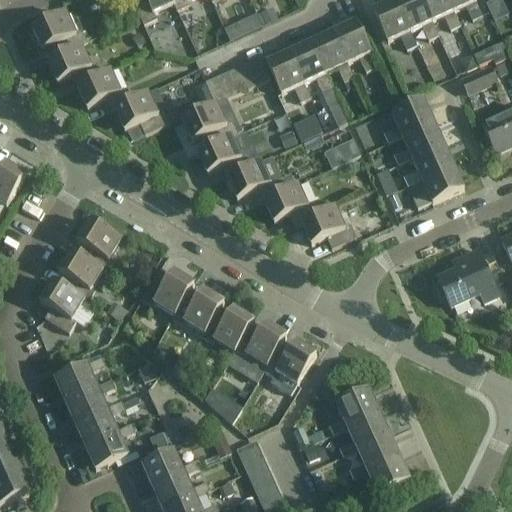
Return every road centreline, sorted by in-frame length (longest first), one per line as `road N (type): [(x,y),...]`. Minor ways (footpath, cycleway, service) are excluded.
road 1 (residential): [(350,318),(93,167)]
road 2 (residential): [(350,318),(380,261),(511,204)]
road 3 (residential): [(0,335),(71,505)]
road 4 (residential): [(511,398),(350,318)]
road 5 (residential): [(93,167),(0,317)]
road 6 (residential): [(194,63),(323,0)]
road 7 (unknown): [(504,207),(446,88)]
